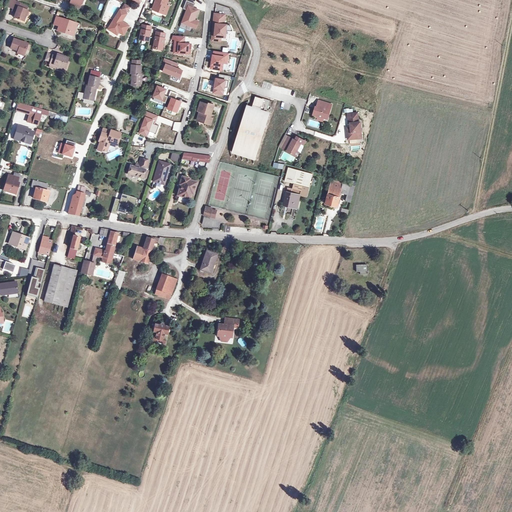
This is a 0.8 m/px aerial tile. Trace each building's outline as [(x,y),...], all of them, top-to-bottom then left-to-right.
[(71,0),(71,2),(70,5),(79,8),(80,4),(83,3),(84,0),(67,0),(68,0),(71,0)] [(154,0),(154,1),(155,2),(152,11),(161,14),(165,5),(166,0),(154,0)] [(188,0),(186,0),(183,8),(187,9),(182,22),(196,27),(199,20),(194,18),(195,16),(196,17),(199,9),(194,7),(195,3),(188,0)] [(30,12),(28,11),(21,9),(22,6),(18,4),(16,12),(20,13),(19,15),(18,17),(21,19),(21,21),(26,23),(30,12)] [(120,7),(118,12),(124,15),(127,10),(120,7)] [(106,33),(110,35),(112,32),(116,34),(121,36),(126,26),(121,24),(118,22),(119,19),(122,21),(124,17),(116,13),(106,33)] [(216,31),(213,31),(213,39),(221,40),(221,36),(226,36),(226,29),(233,30),(233,28),(231,24),(224,23),(225,14),(216,13),(216,23),(217,23),(216,31)] [(59,32),(64,33),(64,31),(75,35),(78,24),(57,17),(55,25),(61,27),(59,32)] [(142,26),(140,40),(148,41),(151,27),(142,26)] [(156,32),(153,48),(162,49),(164,34),(156,32)] [(175,39),(173,52),(183,53),(183,52),(190,53),(191,43),(183,42),(183,41),(184,41),(185,37),(175,36),(175,39)] [(29,46),(14,41),(11,50),(19,53),(19,55),(25,57),(29,46)] [(214,54),(211,67),(222,69),(224,62),(228,62),(229,56),(226,56),(227,52),(215,50),(214,54)] [(51,67),(55,68),(56,65),(64,68),(67,69),(70,58),(60,55),(59,58),(54,56),(51,67)] [(164,70),(180,76),(183,69),(176,67),(171,65),(173,60),(164,57),(162,63),(166,64),(164,70)] [(133,73),(133,83),(142,83),(143,74),(142,74),(142,65),(140,65),(141,61),(133,60),(132,73),(133,73)] [(216,77),(213,92),(223,94),(225,86),(228,87),(230,75),(220,73),(219,78),(216,77)] [(87,86),(84,97),(94,99),(96,89),(98,89),(100,79),(90,77),(88,87),(87,86)] [(158,87),(155,95),(156,95),(164,98),(163,101),(167,102),(170,95),(165,94),(167,88),(161,86),(163,82),(156,79),(154,85),(158,87)] [(183,100),(173,97),(169,107),(179,111),(183,100)] [(207,118),(206,120),(211,122),(214,114),(211,113),(215,102),(208,100),(208,102),(201,99),(198,108),(200,109),(198,115),(207,118)] [(262,99),(262,100),(261,102),(255,101),(255,107),(254,106),(253,110),(246,109),(233,152),(255,159),(269,115),(266,115),(270,101),(262,99)] [(328,108),(329,105),(318,102),(316,109),(316,110),(314,110),(313,116),(318,117),(324,119),(327,120),(330,111),(327,110),(328,108)] [(47,116),(48,111),(29,106),(26,113),(34,116),(33,123),(38,125),(42,114),(47,116)] [(147,116),(142,131),(149,133),(151,126),(159,128),(160,124),(155,122),(159,114),(146,109),(144,114),(147,116)] [(361,133),(360,123),(358,123),(357,114),(348,115),(349,124),(350,124),(350,129),(351,131),(347,132),(348,141),(358,140),(358,134),(361,133)] [(16,131),(13,139),(25,143),(26,139),(31,141),(34,132),(29,131),(29,130),(18,126),(16,131)] [(115,143),(119,143),(121,134),(112,131),(110,135),(103,133),(100,142),(101,142),(99,150),(104,152),(108,153),(110,145),(111,144),(115,143)] [(293,140),(289,138),(283,149),(296,157),(299,152),(297,152),(300,145),(303,141),(297,138),(295,141),(293,140)] [(76,143),(66,140),(65,144),(60,143),(57,153),(72,157),(76,143)] [(195,152),(185,151),(183,157),(201,160),(202,153),(195,152)] [(170,160),(177,162),(179,155),(172,153),(170,160)] [(262,156),(261,166),(269,168),(270,164),(266,163),(267,157),(262,156)] [(130,167),(127,174),(141,178),(144,171),(139,169),(139,168),(145,170),(148,162),(140,160),(138,166),(134,165),(133,168),(130,167)] [(159,162),(153,181),(164,184),(166,178),(164,178),(168,165),(159,162)] [(288,170),(287,175),(309,180),(310,176),(288,170)] [(192,186),(195,186),(197,180),(190,179),(191,177),(183,175),(181,181),(183,182),(180,193),(190,196),(191,191),(192,186)] [(309,180),(287,175),(284,184),(301,187),(300,192),(293,190),(292,195),(287,194),(284,206),(297,209),(300,197),(306,198),(309,180)] [(8,176),(3,192),(8,193),(8,192),(15,194),(19,180),(8,176)] [(340,193),(343,183),(331,180),(325,206),(331,208),(332,206),(337,207),(340,193)] [(48,185),(33,181),(32,188),(36,189),(34,199),(46,202),(49,192),(46,192),(48,185)] [(340,193),(349,195),(351,185),(343,183),(340,193)] [(356,187),(351,185),(349,195),(347,201),(352,203),(356,187)] [(73,197),(68,214),(77,216),(83,196),(87,197),(89,193),(86,192),(87,188),(80,186),(78,192),(77,192),(75,197),(73,197)] [(123,194),(121,200),(116,198),(112,213),(117,214),(118,210),(125,212),(128,203),(135,205),(137,198),(123,194)] [(210,218),(212,211),(206,209),(204,217),(210,218)] [(109,239),(105,252),(104,252),(104,253),(102,252),(100,257),(103,258),(101,263),(110,265),(113,255),(112,254),(118,234),(118,232),(115,231),(108,230),(104,230),(102,237),(109,239)] [(13,234),(9,245),(24,250),(27,239),(13,234)] [(79,239),(72,237),(71,244),(67,258),(73,260),(79,239)] [(136,248),(131,265),(137,266),(137,269),(139,270),(142,263),(144,263),(143,265),(146,266),(154,239),(150,237),(150,239),(146,238),(142,249),(136,248)] [(42,238),(38,254),(44,255),(44,254),(49,256),(52,242),(48,241),(48,239),(42,238)] [(100,257),(102,252),(102,251),(95,249),(94,256),(100,258),(100,257)] [(205,268),(204,272),(211,274),(218,254),(207,250),(202,266),(205,268)] [(80,274),(91,277),(94,265),(95,265),(96,259),(92,258),(90,265),(83,263),(80,274)] [(15,267),(0,261),(0,272),(2,273),(3,271),(12,274),(15,267)] [(369,264),(357,264),(357,271),(361,271),(361,274),(369,274),(369,264)] [(69,310),(79,273),(77,273),(64,270),(53,267),(43,303),(54,306),(69,310)] [(36,269),(33,279),(31,279),(26,298),(28,299),(36,301),(44,271),(36,269)] [(163,270),(154,295),(169,300),(176,281),(171,279),(173,273),(163,270)] [(113,288),(119,291),(125,274),(118,272),(113,288)] [(0,292),(1,297),(9,296),(9,294),(17,292),(15,283),(7,285),(0,286),(0,292)] [(229,326),(225,325),(218,325),(217,336),(219,337),(222,337),(223,338),(226,338),(227,337),(231,337),(232,337),(233,327),(235,327),(238,328),(238,323),(226,319),(225,323),(229,324),(229,326)] [(164,326),(163,324),(161,326),(155,324),(154,332),(157,333),(157,336),(154,338),(153,342),(155,343),(156,345),(159,345),(161,344),(165,344),(166,341),(163,338),(164,334),(168,335),(169,327),(164,326)]
